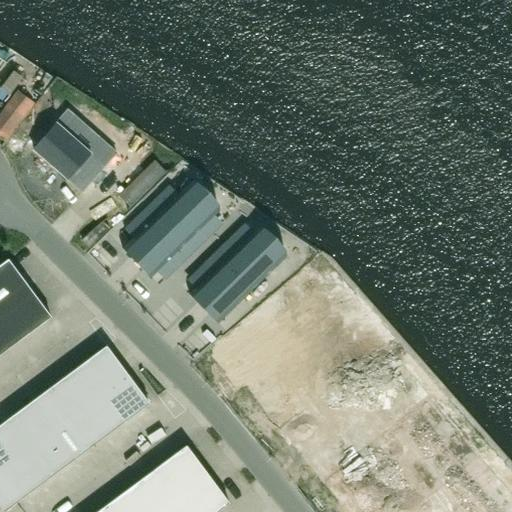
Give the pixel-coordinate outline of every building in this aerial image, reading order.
[(0,137),(5,141),(34,103),(18,91),(0,114),(0,137)] [(93,131),(69,109),(34,149),(68,179),(68,178),(82,191),(116,153),(93,132),(93,131)] [(128,241),(156,269),(213,213),(185,185),(177,192),(169,184),(124,228),(132,236),(128,241)] [(253,231),(196,287),(224,316),(281,260),(253,231)] [(0,353),(7,348),(8,349),(46,320),(45,320),(50,316),(51,316),(8,259),(3,263),(3,262),(0,264),(0,353)] [(340,294),(324,275),(310,287),(307,283),(293,294),(297,299),(285,308),(290,314),(280,322),(275,316),(240,346),(255,364),(340,294)] [(341,324),(355,312),(340,294),(255,364),(270,383),(306,353),(301,347),(311,339),(316,345),(327,336),(331,340),(344,328),(341,324)] [(394,358),(378,340),(364,352),(361,348),(347,359),(350,363),(339,372),(344,378),(334,386),(329,380),(294,410),(309,428),(394,358)] [(4,511),(150,404),(107,345),(0,424),(0,506),(4,511)] [(395,389),(409,377),(394,358),(309,428),(324,447),(360,417),(355,411),(365,404),(370,409),(381,400),(384,404),(398,393),(395,389)] [(447,423),(432,405),(417,417),(414,413),(401,424),(404,428),(392,437),(397,443),(388,451),(383,445),(347,475),(362,493),(447,423)] [(448,454),(462,442),(447,423),(362,493),(378,511),(413,482),(409,476),(418,468),(423,474),(434,465),(438,469),(451,458),(448,454)] [(186,445),(97,511),(214,511),(228,502),(186,445)] [(471,511),(500,488),(485,470),(471,482),(467,478),(454,489),(457,493),(446,502),(450,508),(445,511),(437,511),(436,510),(433,511),(471,511)] [(508,511),(511,509),(511,502),(500,488),(471,511),(508,511)]
